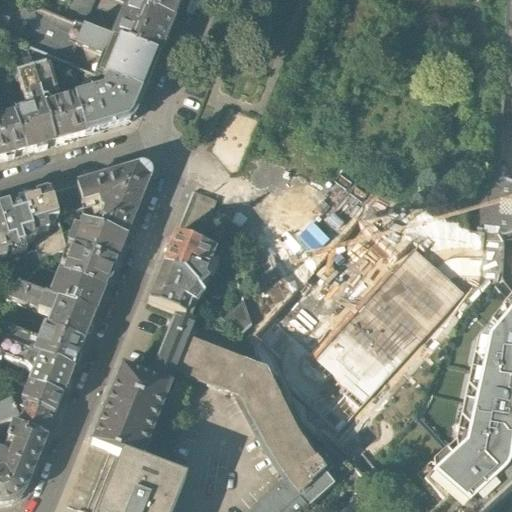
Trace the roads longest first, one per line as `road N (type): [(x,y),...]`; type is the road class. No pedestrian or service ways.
road 1 (residential): [(39,511),(184,159),(156,134)]
road 2 (residential): [(0,182),(156,134)]
road 3 (residential): [(156,134),(214,0)]
